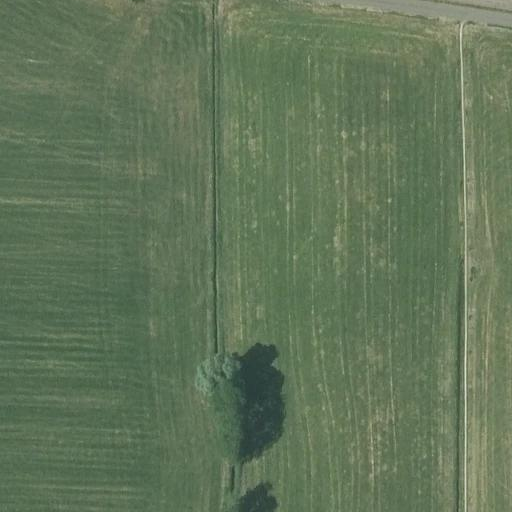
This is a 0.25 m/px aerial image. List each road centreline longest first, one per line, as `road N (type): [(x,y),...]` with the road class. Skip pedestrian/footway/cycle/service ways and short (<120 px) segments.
road 1 (track): [(460,16),(461,511)]
road 2 (unclassified): [(511,24),(342,0)]
